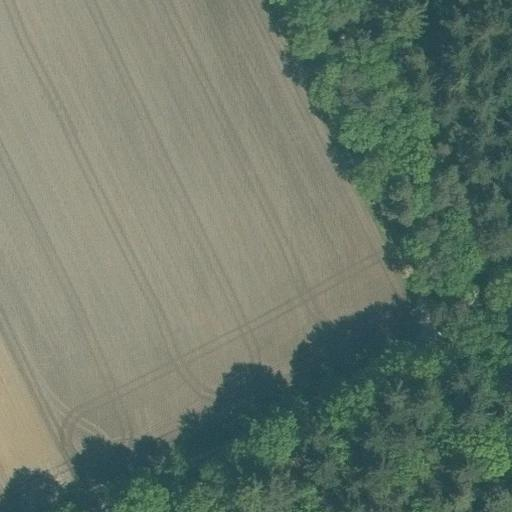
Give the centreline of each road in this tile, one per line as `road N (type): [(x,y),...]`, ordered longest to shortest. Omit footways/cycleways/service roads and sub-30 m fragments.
road 1 (track): [(99,511),(511,312)]
road 2 (track): [(428,352),(259,0)]
